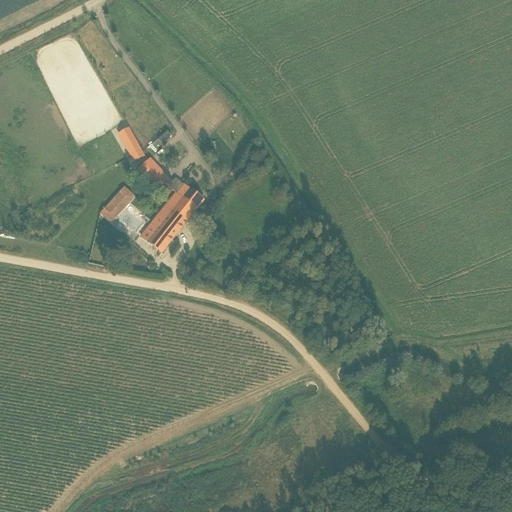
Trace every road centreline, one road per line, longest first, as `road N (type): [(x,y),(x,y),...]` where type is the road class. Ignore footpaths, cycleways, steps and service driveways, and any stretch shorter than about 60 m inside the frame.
road 1 (track): [(0,258),(201,291),(267,317),(321,370)]
road 2 (track): [(386,444),(425,484),(511,499)]
road 3 (track): [(386,444),(280,511)]
